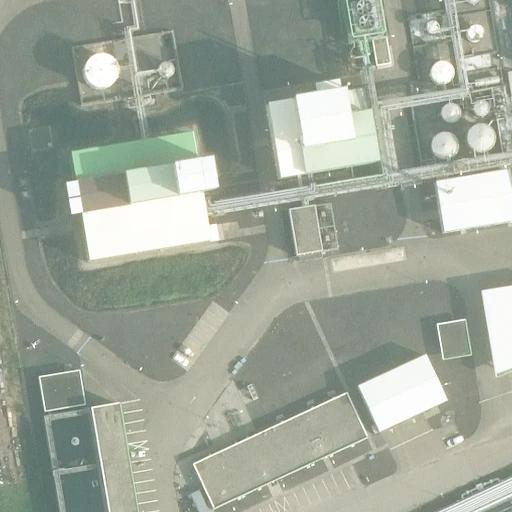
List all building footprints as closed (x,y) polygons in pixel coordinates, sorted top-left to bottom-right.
[(384,39),(378,0),(339,0),(347,45),(384,39)] [(110,53),(83,63),(93,91),(121,81),(110,53)] [(446,82),(448,65),(433,64),(431,80),(446,82)] [(374,167),(361,92),(338,96),(336,84),(261,96),(275,183),(374,167)] [(467,129),(472,154),(491,150),(486,125),(467,129)] [(450,159),(455,138),(436,134),(431,155),(450,159)] [(211,198),(205,165),(194,167),(189,138),(68,158),(73,187),(61,189),(67,222),(79,220),(86,266),(207,246),(199,200),(211,198)] [(511,210),(505,172),(434,184),(443,235),(511,222),(511,210)] [(320,253),(313,207),(286,212),(294,257),(320,253)] [(511,368),(511,286),(481,290),(493,371),(511,368)] [(343,303),(367,362),(381,357),(357,297),(343,303)] [(466,319),(437,324),(443,359),(472,355),(466,319)] [(445,403),(423,357),(355,388),(377,435),(445,403)] [(212,511),(367,439),(345,394),(191,466),(212,511)] [(134,511),(117,406),(87,411),(104,511),(134,511)]
